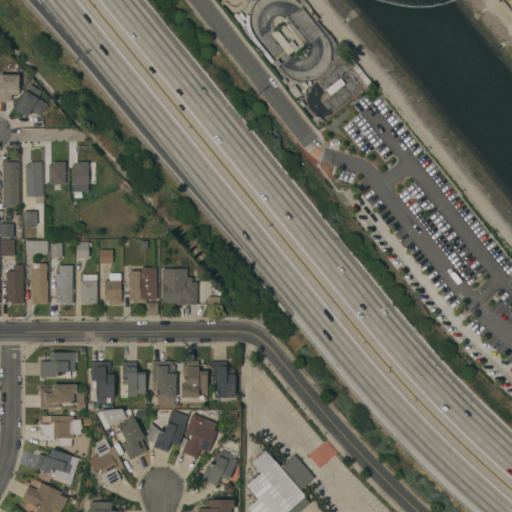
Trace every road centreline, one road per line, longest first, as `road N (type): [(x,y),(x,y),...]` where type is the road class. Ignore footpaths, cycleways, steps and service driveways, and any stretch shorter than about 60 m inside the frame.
road 1 (motorway): [(100,45),(378,387),(506,511)]
road 2 (motorway): [(511,465),(415,371),(110,0)]
road 3 (tertiary): [(0,336),(239,335),(263,345),(418,511)]
road 4 (residential): [(302,139),(378,186),(474,296)]
road 5 (residential): [(206,0),(302,139)]
road 6 (residential): [(12,337),(13,434),(0,482)]
